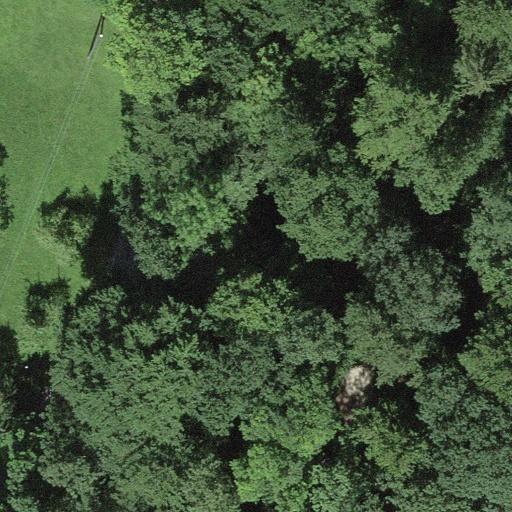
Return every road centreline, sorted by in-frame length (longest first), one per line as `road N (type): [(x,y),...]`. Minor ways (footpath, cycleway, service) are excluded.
road 1 (track): [(122,263),(228,291),(331,339),(401,411),(464,511)]
road 2 (track): [(122,263),(183,0)]
road 3 (track): [(22,511),(122,263)]
